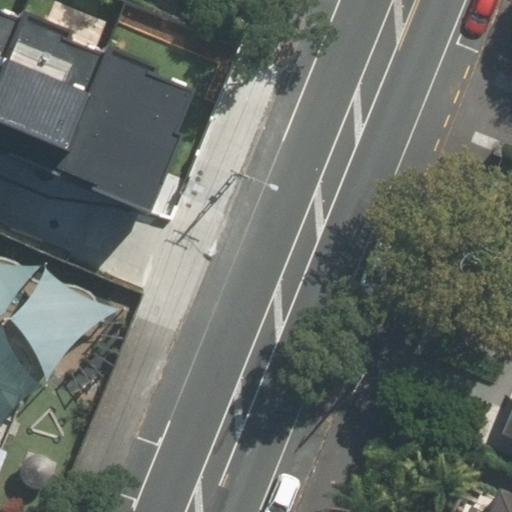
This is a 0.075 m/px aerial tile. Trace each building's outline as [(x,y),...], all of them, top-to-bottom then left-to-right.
[(0,0),(0,19),(8,0),(0,0)] [(8,0),(0,19),(0,113),(57,138),(103,31),(31,0),(8,0)] [(57,138),(148,177),(194,70),(103,31),(57,138)] [(0,423),(34,443),(58,400),(94,338),(105,344),(120,318),(0,248),(0,423)] [(0,469),(8,449),(0,446),(0,469)] [(511,511),(511,478),(510,478),(495,511),(511,511)]
